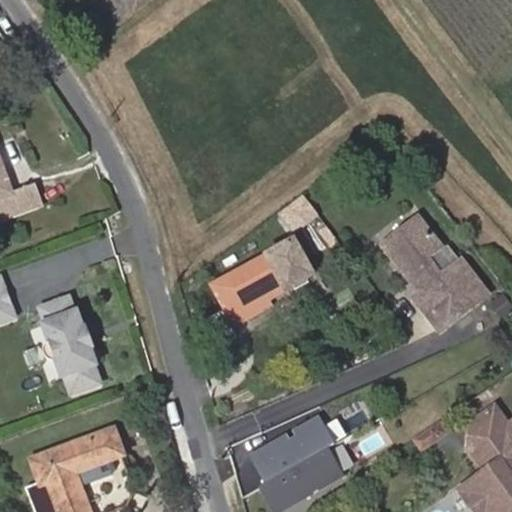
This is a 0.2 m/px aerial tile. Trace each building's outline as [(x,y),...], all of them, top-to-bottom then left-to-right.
[(0,211),(4,221),(43,208),(35,186),(13,193),(0,158),(0,211)] [(282,223),(295,241),(321,222),(307,204),(282,223)] [(435,266),(446,257),(421,225),(386,254),(423,299),(417,304),(443,340),(491,302),(462,266),(446,279),(435,266)] [(342,248),(330,233),(322,240),(334,255),(342,248)] [(216,294),(238,332),(275,314),(272,307),(289,298),(317,283),(298,247),(270,263),(270,262),(216,294)] [(462,266),(451,252),(446,257),(435,266),(446,279),(462,266)] [(0,284),(0,283),(0,329),(16,324),(0,284)] [(511,321),(511,302),(510,299),(499,308),(511,322),(511,321)] [(69,304),(41,314),(46,329),(43,330),(62,384),(65,383),(72,401),(101,390),(95,372),(98,371),(91,354),(93,354),(85,334),(84,334),(78,318),(75,319),(69,304)] [(505,466),(494,473),(466,492),(479,511),(511,511),(511,424),(505,414),(482,429),(490,442),(505,466)] [(321,418),(249,458),(266,488),(259,492),(270,511),(291,511),(347,481),(329,451),(337,446),(321,418)] [(418,446),(425,457),(448,441),(441,430),(418,446)] [(124,458),(115,432),(31,462),(41,487),(50,484),(60,511),(90,511),(77,475),(124,458)] [(478,450),(494,473),(505,466),(490,442),(478,450)]
